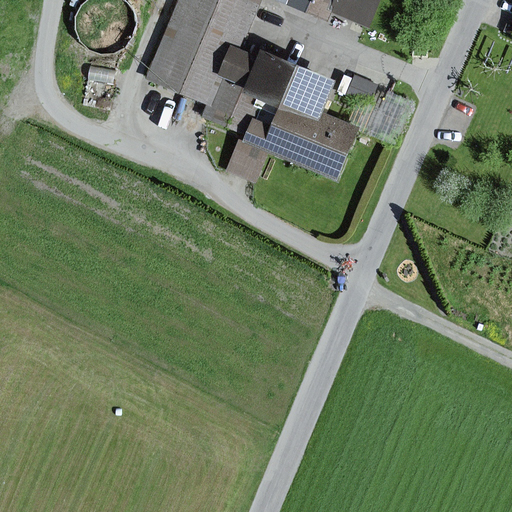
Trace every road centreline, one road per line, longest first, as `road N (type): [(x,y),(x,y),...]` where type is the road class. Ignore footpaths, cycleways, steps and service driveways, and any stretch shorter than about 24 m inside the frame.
road 1 (residential): [(265,511),(487,0)]
road 2 (track): [(511,359),(360,283)]
